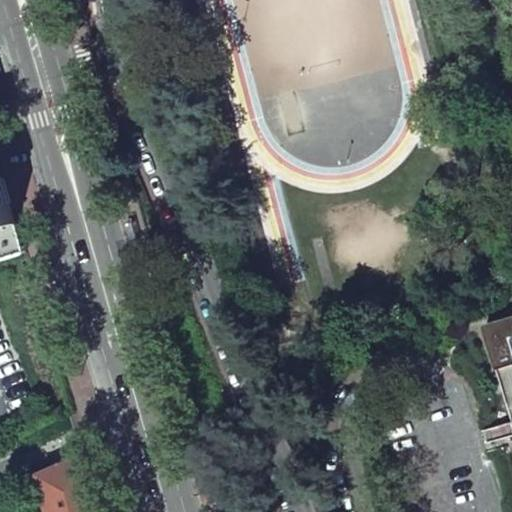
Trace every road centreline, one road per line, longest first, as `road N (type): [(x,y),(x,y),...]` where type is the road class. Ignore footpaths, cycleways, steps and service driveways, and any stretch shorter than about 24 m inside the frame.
road 1 (residential): [(300,511),(105,11)]
road 2 (secondary): [(167,511),(35,44)]
